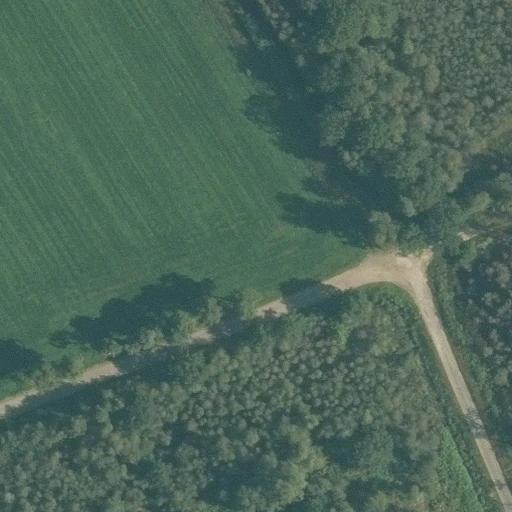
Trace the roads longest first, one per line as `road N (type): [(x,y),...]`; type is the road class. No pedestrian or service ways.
road 1 (unclassified): [(0,417),(406,264)]
road 2 (unclassified): [(511,511),(406,264)]
